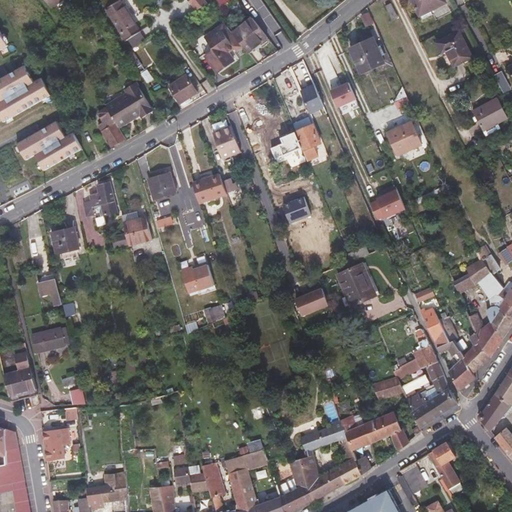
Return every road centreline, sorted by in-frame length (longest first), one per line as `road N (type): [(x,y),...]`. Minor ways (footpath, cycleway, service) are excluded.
road 1 (residential): [(364,0),(182,126),(0,222)]
road 2 (residential): [(315,511),(468,413)]
road 3 (residential): [(409,290),(468,413)]
